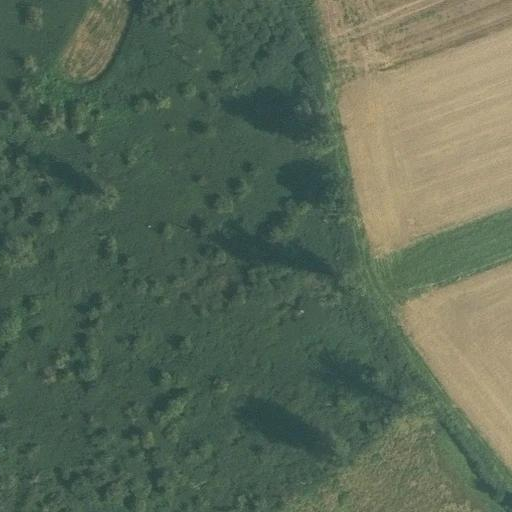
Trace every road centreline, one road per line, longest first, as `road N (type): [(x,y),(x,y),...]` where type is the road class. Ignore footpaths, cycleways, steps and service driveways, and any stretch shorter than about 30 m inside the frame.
road 1 (track): [(303,0),(381,320),(511,485)]
road 2 (track): [(376,308),(511,253)]
